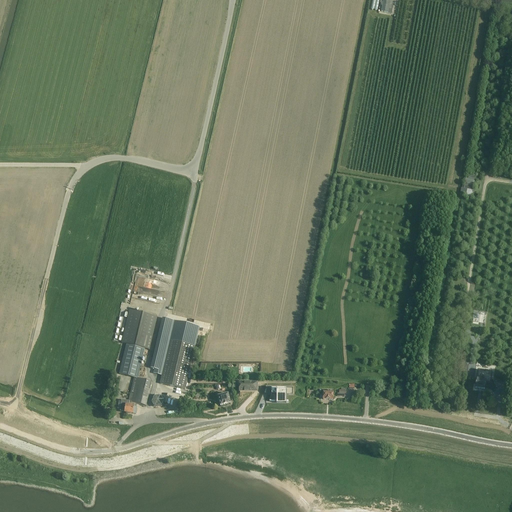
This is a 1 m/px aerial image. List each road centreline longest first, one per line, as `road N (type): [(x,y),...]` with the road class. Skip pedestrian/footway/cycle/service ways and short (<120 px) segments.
road 1 (unclassified): [(511,446),(366,420),(269,415),(89,452),(0,425)]
road 2 (track): [(0,438),(83,465),(197,449)]
road 3 (track): [(190,168),(193,188),(161,310)]
